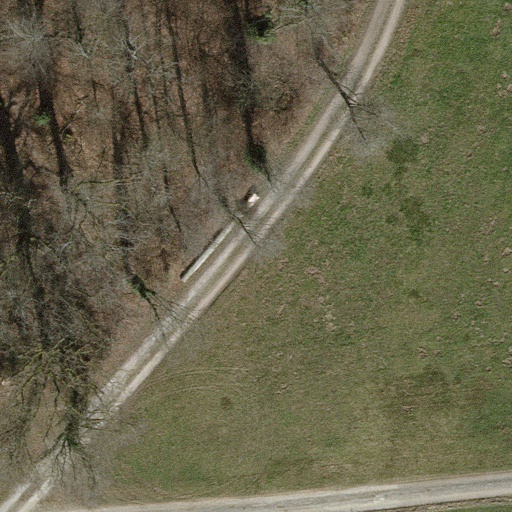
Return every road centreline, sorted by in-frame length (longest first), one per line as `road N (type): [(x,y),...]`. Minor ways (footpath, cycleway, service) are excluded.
road 1 (track): [(394,0),(355,87),(295,180),(14,511)]
road 2 (track): [(511,482),(194,511)]
